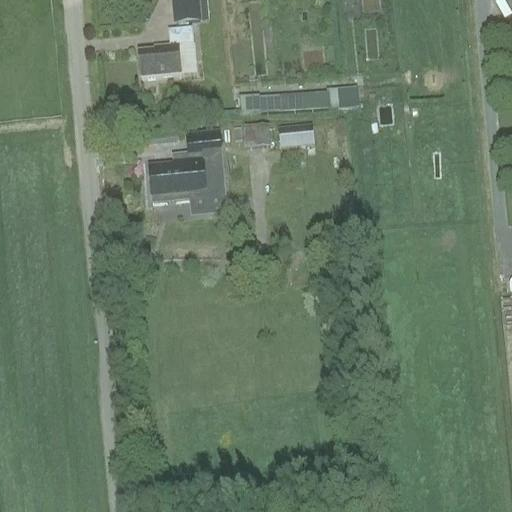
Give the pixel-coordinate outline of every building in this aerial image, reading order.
[(179,0),(181,26),(215,24),(213,0),(179,0)] [(165,54),(138,56),(141,83),(181,79),(178,49),(193,48),(192,32),(168,34),(169,50),(164,50),(165,54)] [(358,110),(357,92),(329,93),(330,96),(261,101),(261,99),(242,100),(244,118),(358,110)] [(255,128),(245,129),(246,150),(256,150),(255,128)] [(269,128),(255,128),(256,150),(270,149),(269,128)] [(282,150),(329,145),(328,128),(280,132),(282,150)] [(225,201),(219,136),(187,139),(187,138),(186,138),(188,162),(173,163),(173,168),(148,170),(152,208),(225,201)]
